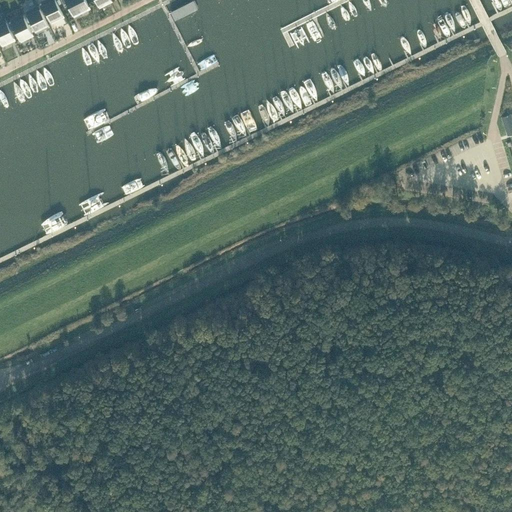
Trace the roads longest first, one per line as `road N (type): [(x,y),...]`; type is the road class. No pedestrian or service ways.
road 1 (tertiary): [(511,241),(414,219),(347,221),(295,237),(0,379)]
road 2 (unclassified): [(511,198),(495,139),(502,65),(474,0)]
road 3 (unclassified): [(0,74),(146,0)]
